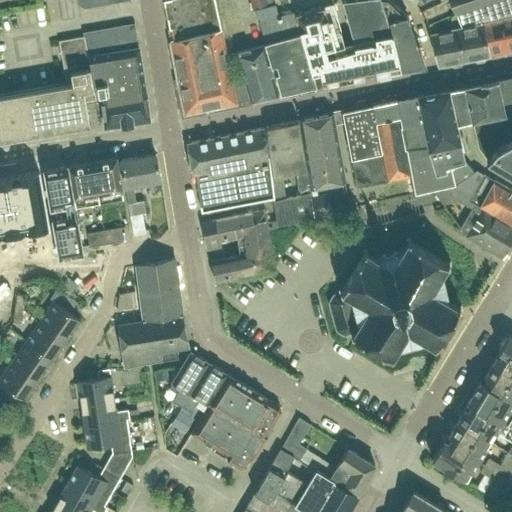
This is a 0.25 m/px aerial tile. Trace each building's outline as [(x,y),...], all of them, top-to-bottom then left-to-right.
[(220,28),(214,0),(162,0),(168,28),(172,27),(175,39),(169,40),(181,99),(180,99),(181,101),(183,109),(182,109),(183,110),(183,112),(188,111),(188,112),(189,111),(201,109),(202,109),(217,106),(218,106),(218,105),(230,103),(230,104),(231,103),(249,99),(251,99),(256,98),(260,97),(277,93),(269,66),(275,64),(278,73),(274,74),(280,93),(281,92),(312,85),(314,85),(293,11),(258,20),(258,18),(227,27),(232,45),(239,43),(240,47),(250,44),(249,40),(262,36),(264,43),(234,51),(239,66),(240,65),(245,81),(244,82),(244,83),(243,83),(233,58),(226,58),(220,28)] [(341,0),(353,42),(394,34),(395,38),(400,68),(401,68),(419,65),(423,61),(422,58),(421,58),(419,51),(419,49),(418,49),(416,42),(415,40),(406,14),(390,0),(341,0)] [(415,0),(420,8),(434,2),(433,0),(415,0)] [(433,0),(434,2),(420,8),(419,9),(421,12),(421,11),(425,18),(426,21),(449,13),(485,0),(433,0)] [(511,0),(485,0),(449,13),(426,21),(430,31),(481,19),(487,53),(487,52),(495,51),(495,53),(496,54),(497,54),(499,54),(506,53),(505,49),(511,47),(511,0)] [(331,11),(296,18),(303,41),(333,35),(338,34),(331,11)] [(481,19),(430,31),(438,62),(441,62),(441,61),(448,60),(455,59),(455,58),(461,57),(462,58),(463,57),(471,55),(471,56),(478,54),(486,52),(486,53),(487,53),(481,19)] [(0,138),(75,125),(89,123),(85,101),(95,99),(94,95),(95,95),(90,50),(98,49),(137,43),(133,23),(82,31),(83,35),(58,40),(65,83),(0,94),(0,138)] [(395,38),(371,43),(379,79),(402,74),(400,68),(395,38)] [(355,54),(341,56),(347,85),(379,79),(371,43),(353,46),(355,54)] [(90,50),(95,95),(100,94),(104,127),(148,120),(145,92),(137,47),(99,53),(98,49),(90,50)] [(322,52),(307,55),(317,91),(347,85),(341,56),(324,60),(322,52)] [(511,75),(495,79),(503,112),(471,119),(477,146),(483,154),(511,132),(511,75)] [(493,79),(460,86),(467,116),(470,116),(471,119),(503,112),(495,79),(493,80),(493,79)] [(433,172),(444,169),(443,165),(464,160),(455,121),(455,119),(459,118),(452,88),(417,95),(416,95),(433,172)] [(395,99),(410,175),(413,192),(453,183),(449,168),(444,169),(433,172),(416,95),(414,96),(410,97),(395,99)] [(372,106),(387,180),(410,175),(395,99),(394,99),(394,100),(374,103),(373,103),(372,104),(372,106)] [(387,180),(372,106),(362,108),(362,106),(343,110),(345,119),(356,186),(387,180)] [(315,116),(326,184),(344,180),(332,112),(315,116)] [(308,187),(326,184),(315,116),(298,119),(298,120),(297,120),(296,120),(308,187)] [(313,217),(309,196),(309,191),(308,187),(296,120),(295,120),(281,123),(295,221),(313,217)] [(263,127),(267,159),(272,196),(277,225),(295,221),(281,123),(263,127)] [(267,159),(263,127),(242,131),(247,163),(267,159)] [(194,174),(247,163),(242,131),(188,142),(189,146),(189,147),(194,174)] [(511,132),(483,154),(485,158),(487,159),(488,159),(511,173),(511,132)] [(159,180),(154,153),(119,159),(129,214),(145,211),(143,199),(135,201),(132,185),(159,180)] [(91,161),(95,182),(119,178),(115,157),(91,161)] [(267,159),(247,163),(194,174),(198,200),(205,209),(272,196),(267,159)] [(84,162),(66,165),(66,166),(67,166),(70,187),(95,182),(91,161),(84,162)] [(65,165),(44,169),(50,206),(64,204),(63,199),(71,198),(65,165)] [(37,170),(0,177),(0,234),(47,226),(37,170)] [(502,257),(511,240),(511,226),(467,198),(482,173),(473,171),(455,183),(432,190),(465,234),(502,257)] [(467,198),(511,226),(511,190),(482,173),(467,198)] [(119,178),(95,182),(98,202),(122,198),(119,178)] [(98,202),(95,182),(70,187),(74,207),(98,202)] [(309,196),(313,217),(349,208),(345,188),(309,196)] [(257,213),(208,215),(210,253),(216,253),(217,275),(261,273),(260,256),(275,255),(273,218),(257,219),(257,213)] [(75,215),(53,219),(60,256),(81,252),(75,215)] [(122,239),(120,226),(86,232),(89,245),(122,239)] [(410,240),(409,235),(405,236),(406,241),(401,249),(374,256),(367,251),(365,246),(361,247),(362,252),(342,287),(337,288),(337,292),(332,293),(328,301),(336,329),(343,333),(348,331),(349,335),(354,334),(388,355),(390,360),(394,359),(392,354),(397,346),(424,339),(432,343),(433,348),(437,347),(436,342),(457,308),(461,307),(461,303),(455,304),(447,300),(441,272),(446,265),(450,263),(450,259),(445,261),(410,240)] [(143,319),(181,313),(173,257),(135,264),(135,266),(136,266),(143,319)] [(39,320),(65,338),(79,318),(67,310),(74,301),(56,288),(50,298),(52,300),(39,320)] [(24,294),(16,293),(13,320),(20,321),(24,294)] [(181,313),(143,319),(118,323),(118,324),(117,324),(123,367),(177,357),(175,348),(187,346),(181,313)] [(51,358),(65,338),(39,320),(25,340),(51,358)] [(491,362),(511,374),(511,336),(507,334),(506,335),(504,334),(496,347),(495,346),(490,355),(494,358),(491,362)] [(11,360),(38,378),(51,358),(25,340),(11,360)] [(180,405),(208,361),(189,350),(170,381),(179,387),(171,400),(180,405)] [(38,378),(11,360),(0,375),(0,381),(24,398),(38,378)] [(227,373),(208,361),(180,405),(189,411),(198,398),(207,404),(227,373)] [(511,374),(491,362),(485,373),(481,370),(475,379),(511,401),(511,374)] [(76,380),(80,403),(113,398),(108,368),(96,369),(97,377),(76,380)] [(279,405),(227,373),(207,404),(191,430),(205,438),(203,441),(229,457),(226,461),(238,469),(245,467),(251,457),(253,458),(270,430),(269,424),(272,423),(280,411),(279,405)] [(462,398),(502,422),(509,409),(505,407),(510,400),(511,401),(475,379),(478,381),(472,392),(467,389),(462,398)] [(113,398),(80,403),(83,424),(125,418),(128,418),(127,408),(115,410),(113,398)] [(456,420),(490,441),(490,440),(487,438),(491,431),(494,434),(502,422),(462,398),(457,406),(463,409),(456,420)] [(258,482),(302,507),(309,511),(313,511),(316,508),(323,511),(344,511),(356,493),(373,464),(347,447),(346,447),(327,476),(315,469),(307,482),(285,469),(291,460),(307,469),(310,464),(301,459),(307,448),(298,443),(309,423),(297,416),(297,417),(280,448),(279,447),(258,482)] [(125,418),(83,424),(86,446),(110,443),(111,453),(130,450),(125,418)] [(490,442),(490,441),(456,420),(449,431),(443,428),(439,436),(478,461),(485,448),(482,446),(486,439),(490,442)] [(478,461),(439,436),(434,445),(438,447),(431,459),(443,466),(443,467),(462,479),(467,471),(470,473),(478,461)] [(488,457),(484,464),(511,480),(511,477),(511,454),(507,451),(499,464),(488,457)] [(76,464),(65,483),(103,504),(119,477),(102,467),(97,476),(76,464)] [(484,464),(479,471),(490,478),(482,491),(498,500),(511,480),(484,464)] [(256,511),(298,511),(302,507),(258,482),(245,505),(256,511)] [(65,483),(54,502),(71,511),(87,511),(90,508),(97,511),(102,511),(106,506),(103,504),(65,483)] [(402,508),(408,511),(450,511),(413,490),(402,508)] [(71,511),(54,502),(48,511),(71,511)]
